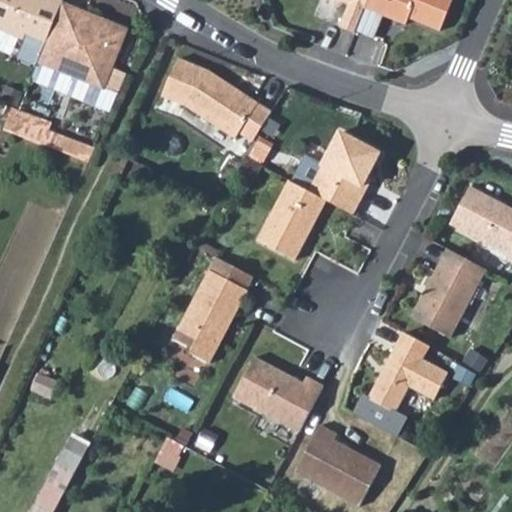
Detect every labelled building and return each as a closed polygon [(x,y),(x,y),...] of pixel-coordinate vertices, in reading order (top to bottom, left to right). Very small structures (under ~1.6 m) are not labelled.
[(61,9),(63,5),(51,0),(0,0),(0,35),(43,53),(61,9)] [(338,32),(353,38),(354,37),(369,0),(326,0),(348,9),(338,32)] [(369,0),(354,37),(372,44),(381,20),(404,30),(407,24),(439,37),(454,1),(451,0),(369,0)] [(43,53),(38,67),(102,94),(126,36),(61,9),(43,53)] [(238,139),(252,148),(258,137),(270,117),(256,108),(254,111),(231,96),(233,93),(207,76),(177,64),(161,102),(184,112),(234,144),(238,139)] [(303,161),(288,187),(324,206),(350,220),(364,194),(360,192),(378,159),(338,138),(321,171),(303,161)] [(472,185),(452,222),(511,254),(511,208),(506,206),(507,204),(472,185)] [(292,266),(324,206),(288,187),(287,187),(255,246),(292,266)] [(488,268),(452,248),(423,300),(421,299),(413,315),(451,336),(488,268)] [(214,263),(170,344),(184,352),(187,359),(205,370),(245,297),(244,296),(251,283),(214,263)] [(401,338),(394,352),(420,366),(427,352),(401,338)] [(428,356),(448,367),(454,357),(434,346),(428,356)] [(420,366),(394,352),(365,404),(392,418),(406,392),(431,406),(446,380),(420,366)] [(229,404),(296,440),(320,393),(303,384),(300,390),(250,364),(229,404)] [(334,442),(317,433),(292,480),(352,511),(357,511),(378,473),(331,448),(334,442)] [(28,511),(50,511),(60,495),(43,485),(28,511)]
